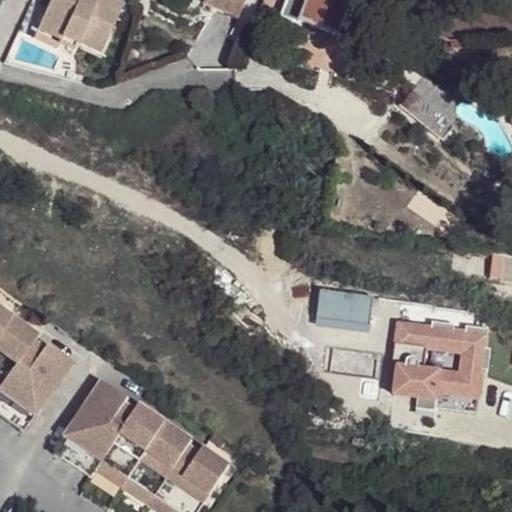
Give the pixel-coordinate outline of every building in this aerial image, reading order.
[(106,50),(128,0),(55,0),(43,28),(67,40),(69,34),(83,39),(106,50)] [(213,0),(245,12),(249,0),(213,0)] [(267,0),(258,19),(297,33),(302,19),(344,37),(346,34),(347,39),(349,44),(360,47),(363,44),(366,44),(378,9),(359,0),(267,0)] [(67,40),(43,28),(38,39),(62,50),(65,43),(67,40)] [(78,50),(83,39),(69,34),(67,40),(65,43),(78,50)] [(460,123),(416,90),(412,94),(403,104),(450,138),(460,123)] [(511,255),(495,253),(489,252),(488,281),(511,283),(511,255)] [(0,332),(13,313),(0,304),(0,332)] [(0,386),(36,337),(39,332),(13,313),(0,332),(0,386)] [(434,332),(400,328),(393,371),(399,372),(390,435),(434,441),(437,413),(479,419),(485,375),(490,376),(492,355),(488,354),(491,334),(469,331),(469,337),(457,335),(457,330),(435,326),(434,332)] [(0,386),(0,411),(25,429),(75,359),(51,341),(48,345),(36,337),(0,386)] [(96,470),(103,460),(138,409),(128,402),(131,397),(105,380),(57,451),(92,476),(96,470)] [(103,460),(130,478),(167,422),(141,404),(138,409),(103,460)] [(130,478),(157,495),(192,445),(195,441),(167,422),(130,478)] [(192,445),(157,495),(182,511),(199,511),(231,465),(205,448),(202,452),(192,445)] [(96,470),(123,488),(130,478),(103,460),(96,470)] [(150,506),(157,495),(130,478),(123,488),(150,506)]
